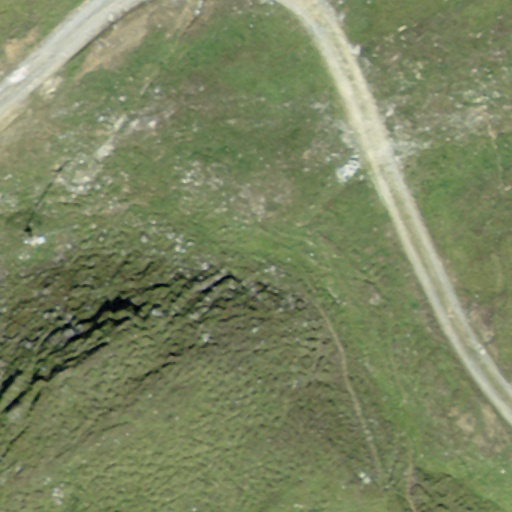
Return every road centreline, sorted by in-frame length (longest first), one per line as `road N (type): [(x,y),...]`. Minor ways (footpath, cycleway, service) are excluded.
road 1 (track): [(305,0),(362,94),(436,289),(511,402)]
road 2 (track): [(0,89),(118,0)]
